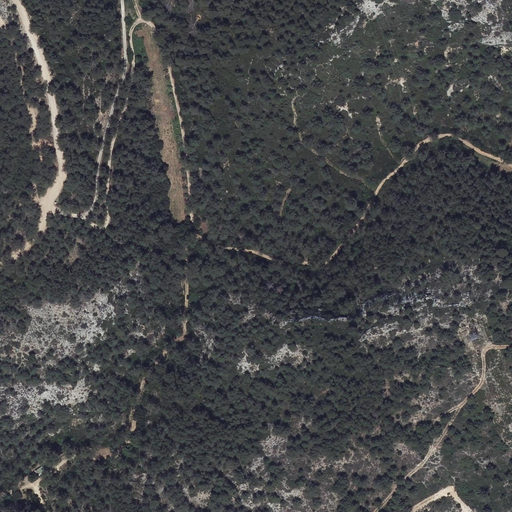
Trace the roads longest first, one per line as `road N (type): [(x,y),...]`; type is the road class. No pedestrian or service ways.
road 1 (track): [(139,19),(164,43),(192,221),(198,241),(210,246),(300,269),(319,266),(344,247),(387,176),(437,136),(452,135),(511,167)]
road 2 (track): [(0,494),(31,485),(65,460),(104,457),(134,439),(142,381),(185,337),(185,270),(198,241)]
road 3 (track): [(0,266),(40,230),(61,170),(49,88),(14,0)]
road 4 (track): [(139,19),(110,158),(107,228),(80,216)]
road 5 (track): [(511,345),(484,345),(483,380),(439,419),(429,454),(376,511)]
road 6 (track): [(80,216),(94,202),(125,66),(121,0)]
road 7 (track): [(49,203),(41,140),(0,20)]
